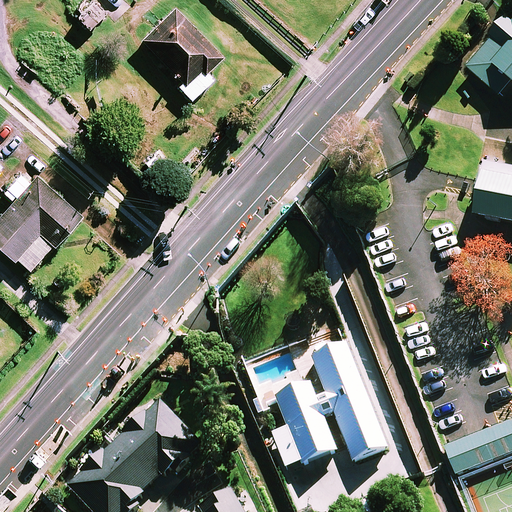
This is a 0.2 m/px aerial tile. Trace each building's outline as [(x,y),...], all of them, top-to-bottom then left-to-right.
[(107,15),(91,0),(86,0),(72,14),(90,32),(107,15)] [(222,61),(176,11),(143,43),(182,85),(179,88),(192,102),(214,82),(207,75),(222,61)] [(511,24),(470,70),(504,102),(511,92),(511,24)] [(101,105),(78,83),(67,94),(90,116),(101,105)] [(511,172),(485,168),(476,219),(511,225),(511,172)] [(82,219),(36,178),(27,188),(17,179),(8,190),(19,200),(0,222),(0,249),(31,277),(82,219)] [(389,454),(347,349),(313,363),(328,400),(318,405),(312,390),(278,404),(304,471),(338,457),(324,423),(335,418),(355,468),(389,454)] [(511,423),(448,449),(460,480),(511,459),(511,423)]
